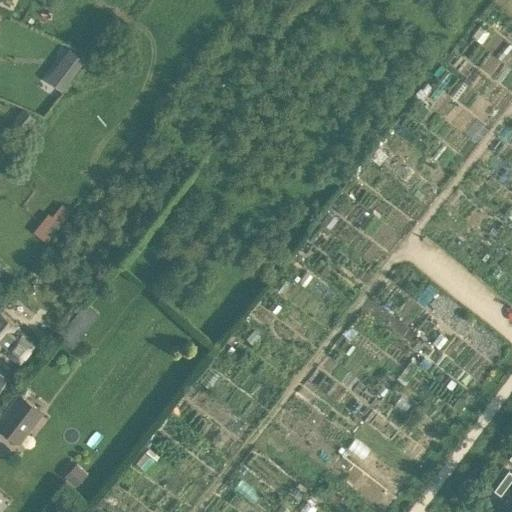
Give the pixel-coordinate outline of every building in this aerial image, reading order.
[(61,87),(84,57),(72,48),(49,78),(61,87)] [(20,106),(7,123),(22,134),(35,118),(20,106)] [(45,240),(70,209),(57,199),(32,229),(45,240)] [(98,312),(84,301),(57,337),(71,348),(98,312)] [(0,381),(4,377),(0,374),(0,346),(18,360),(33,342),(14,327),(16,324),(0,311),(0,381)] [(17,392),(0,413),(0,427),(17,441),(41,410),(17,392)] [(63,475),(75,486),(88,472),(76,461),(63,475)] [(500,479),(507,484),(511,476),(511,472),(507,469),(500,479)] [(507,484),(500,479),(493,489),(499,494),(507,484)]
